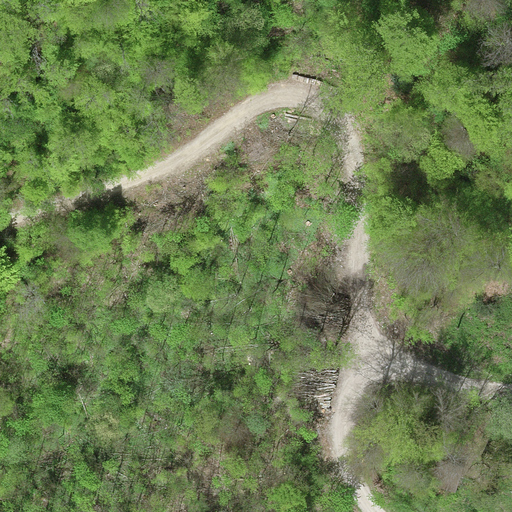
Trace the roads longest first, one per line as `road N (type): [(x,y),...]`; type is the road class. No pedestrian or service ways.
road 1 (track): [(363,366),(353,164),(330,115),(311,104),(264,103),(147,173),(0,221)]
road 2 (track): [(369,511),(340,453),(344,395),(363,366)]
road 3 (track): [(511,394),(363,366)]
